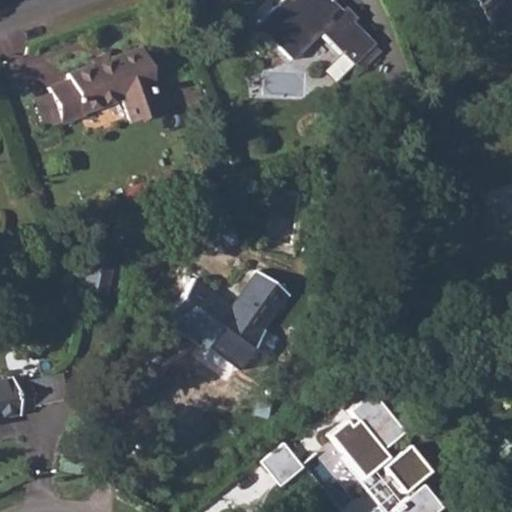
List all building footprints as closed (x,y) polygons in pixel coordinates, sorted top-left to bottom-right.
[(285,0),(278,0),(253,25),(290,60),(318,32),(350,64),(371,43),(349,22),(337,11),(327,1),(328,0),(287,0),(287,1),(285,0)] [(511,0),(475,0),(487,23),(511,10),(511,0)] [(65,80),(44,89),(56,124),(79,116),(77,113),(119,98),(126,120),(153,110),(149,97),(151,97),(148,88),(142,73),(147,71),(162,66),(157,50),(141,56),(140,54),(108,65),(105,59),(88,66),(64,75),(65,80)] [(209,204),(218,231),(231,227),(221,200),(209,204)] [(86,248),(78,287),(102,292),(111,253),(86,248)] [(189,280),(163,314),(202,343),(207,338),(239,360),(260,332),(256,330),(283,294),(254,272),(227,308),(189,280)] [(0,417),(3,417),(15,413),(14,412),(30,408),(23,379),(7,383),(6,378),(0,379),(0,417)] [(340,499),(355,511),(367,511),(416,457),(395,438),(375,461),(338,427),(317,449),(355,483),(340,499)]
